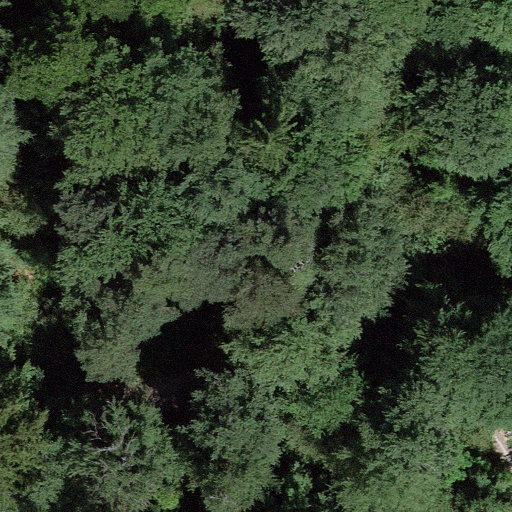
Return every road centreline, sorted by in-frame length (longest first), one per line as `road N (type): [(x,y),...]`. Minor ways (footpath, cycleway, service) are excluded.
road 1 (track): [(0,445),(322,345),(382,344),(444,374),(511,447)]
road 2 (track): [(322,345),(511,279)]
